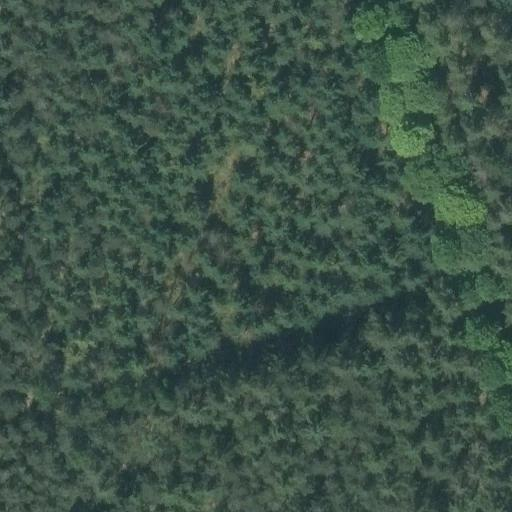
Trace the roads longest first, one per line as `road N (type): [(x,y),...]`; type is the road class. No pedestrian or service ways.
road 1 (track): [(455,279),(0,408)]
road 2 (track): [(43,396),(83,511)]
